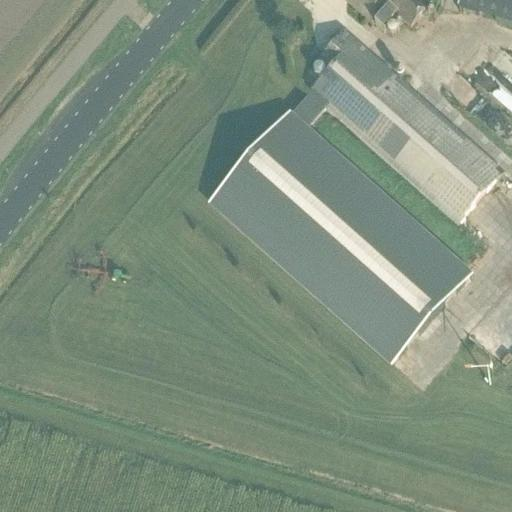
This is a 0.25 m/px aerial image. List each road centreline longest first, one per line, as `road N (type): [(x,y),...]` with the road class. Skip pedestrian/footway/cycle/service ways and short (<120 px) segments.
road 1 (secondary): [(0,226),(187,0)]
road 2 (unknown): [(321,0),(511,172)]
road 3 (unclassified): [(0,149),(124,0)]
